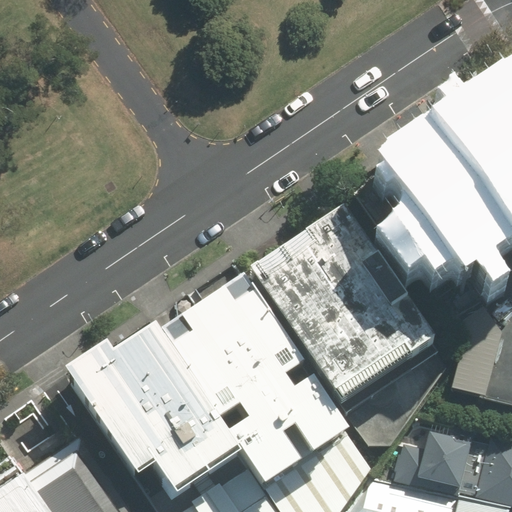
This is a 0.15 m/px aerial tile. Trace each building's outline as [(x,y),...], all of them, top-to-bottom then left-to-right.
[(511,87),(501,95),(493,83),(420,135),(428,145),(391,172),(409,197),(405,207),(423,218),(417,230),(403,243),(397,250),(396,257),(398,264),(403,270),(411,273),(423,270),(433,282),(455,267),(463,278),(511,247),(511,87)] [(366,246),(340,217),(249,274),(335,410),(433,348),(410,312),(380,331),(353,290),(369,265),(366,246)] [(501,335),(463,278),(455,267),(433,282),(427,285),(464,342),(453,389),(487,399),(501,335)] [(161,339),(276,511),(338,511),(364,472),(244,282),(161,339)] [(276,511),(161,339),(156,332),(72,386),(140,484),(155,473),(178,511),(276,511)] [(474,439),(409,423),(394,482),(460,498),(474,439)] [(511,447),(487,442),(473,501),(509,510),(510,511),(511,511),(511,447)] [(110,511),(72,455),(44,474),(0,503),(0,511),(110,511)] [(501,511),(367,478),(344,511),(501,511)]
